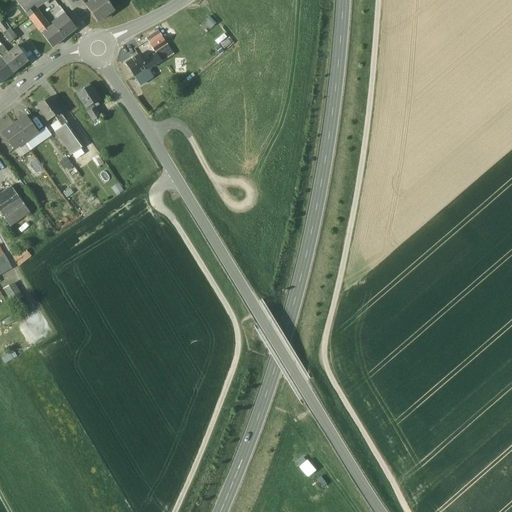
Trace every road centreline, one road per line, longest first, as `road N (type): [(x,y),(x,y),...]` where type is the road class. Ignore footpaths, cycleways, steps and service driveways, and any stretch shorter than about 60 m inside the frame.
road 1 (residential): [(380,511),(98,47)]
road 2 (track): [(407,511),(322,350),(372,100),(376,0)]
road 3 (primary): [(220,511),(274,369),(309,244),(342,0)]
road 4 (track): [(173,511),(239,344),(235,323),(155,196),(174,175)]
road 5 (track): [(150,134),(171,122),(183,125),(228,201),(244,206),(252,195),(231,182)]
